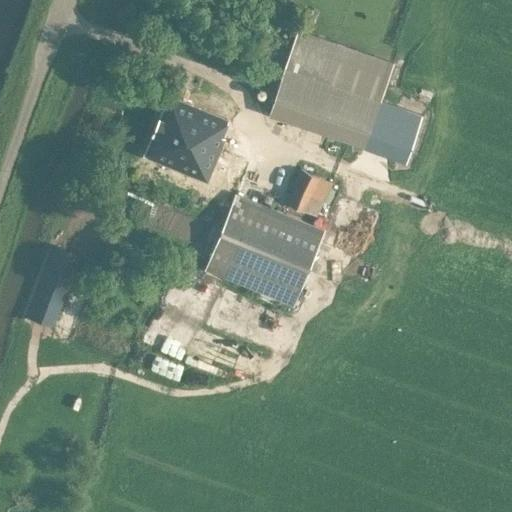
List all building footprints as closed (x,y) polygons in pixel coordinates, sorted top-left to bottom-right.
[(284,66),(268,112),(401,157),(417,112),(379,99),(392,62),(297,29),(285,66),(284,66)] [(143,151),(142,153),(144,154),(144,153),(206,179),(223,135),(220,134),(227,118),(169,94),(167,93),(166,95),(167,95),(159,114),(158,114),(158,116),(152,130),(151,132),(152,132),(144,151),(143,151)] [(285,200),(316,214),(331,181),(299,166),(285,200)] [(228,207),(204,266),(293,303),(324,227),(261,201),(235,190),(228,207)] [(26,314),(52,324),(78,253),(53,243),(26,314)] [(157,355),(170,360),(177,346),(164,340),(157,355)]
